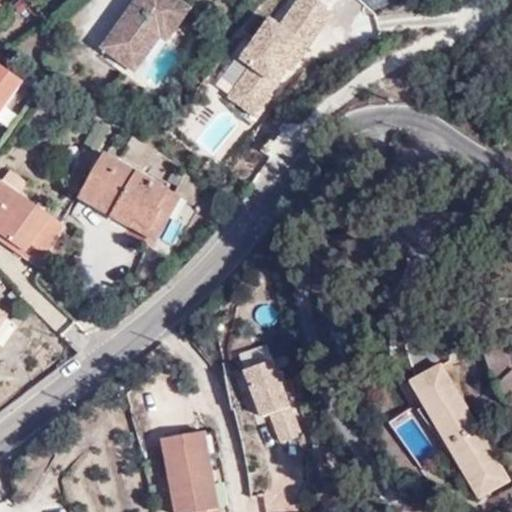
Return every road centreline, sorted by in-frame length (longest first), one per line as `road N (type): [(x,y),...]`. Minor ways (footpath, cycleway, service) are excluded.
road 1 (residential): [(511,175),(393,104),(335,118),(145,330),(0,441)]
road 2 (track): [(479,0),(467,21),(397,60),(286,142),(249,220)]
road 3 (unknown): [(161,313),(214,389),(234,511)]
